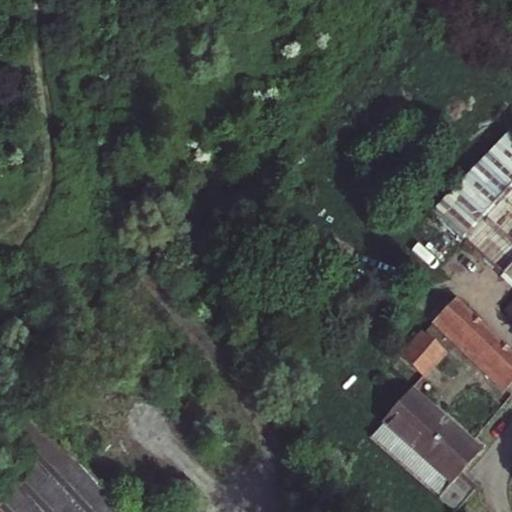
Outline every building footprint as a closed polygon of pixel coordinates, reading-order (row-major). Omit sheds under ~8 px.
[(490,271),(511,291),(511,145),(504,138),(431,215),(490,271)] [(511,383),(511,358),(453,302),(434,323),(505,391),(511,383)] [(387,371),(410,390),(414,393),(446,355),(422,334),(420,333),(387,371)] [(406,395),(378,427),(380,429),(448,490),(440,500),(450,508),(453,511),(457,511),(477,490),(461,475),(477,456),(406,395)] [(0,511),(119,511),(27,414),(3,435),(12,445),(6,451),(21,467),(0,486),(0,511)] [(370,439),(440,500),(448,490),(380,429),(370,439)]
